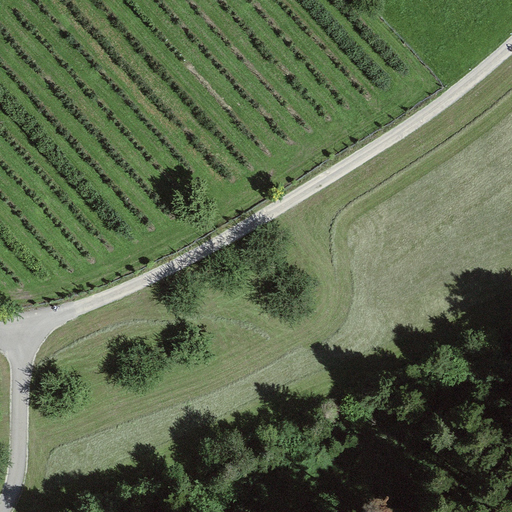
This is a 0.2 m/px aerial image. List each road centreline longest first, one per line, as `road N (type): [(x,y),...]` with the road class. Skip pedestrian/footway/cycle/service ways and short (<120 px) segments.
road 1 (track): [(0,327),(22,328),(85,307),(185,260),(419,119),(511,46)]
road 2 (unclassified): [(3,511),(17,476),(22,328)]
